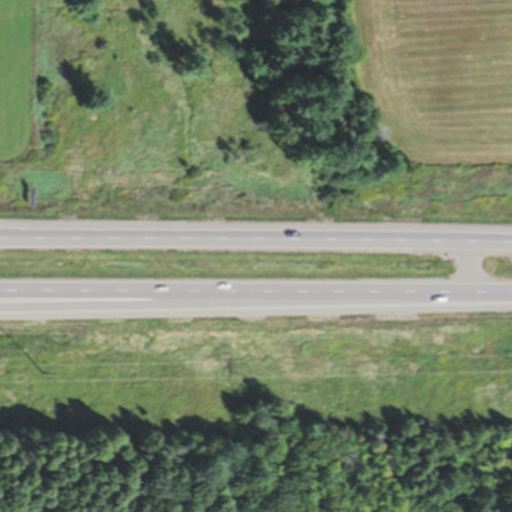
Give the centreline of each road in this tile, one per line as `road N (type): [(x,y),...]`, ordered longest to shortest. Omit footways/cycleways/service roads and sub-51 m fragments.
road 1 (trunk): [(0,294),(511,297)]
road 2 (trunk): [(511,240),(0,237)]
